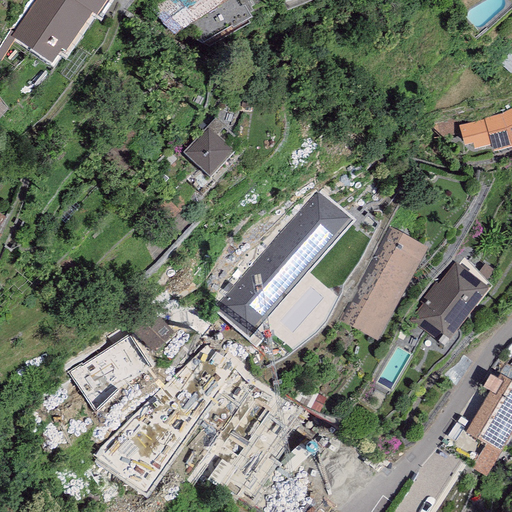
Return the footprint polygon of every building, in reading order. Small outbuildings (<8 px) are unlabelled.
[(106,0),(36,0),(11,36),(51,63),(60,50),(64,53),(92,13),(96,15),(106,0)] [(163,0),(153,7),(172,36),(227,0),(163,0)] [(484,120),(459,126),(464,145),(473,143),(474,149),(491,144),(493,152),(511,146),(511,108),(501,114),(484,118),(484,120)] [(242,142),(215,118),(183,154),(209,178),(242,142)] [(141,137),(129,126),(109,147),(121,158),(141,137)] [(319,189),(215,307),(250,338),(354,220),(319,189)] [(388,227),(339,321),(378,341),(427,247),(388,227)] [(489,289),(455,262),(438,283),(436,281),(422,299),(425,302),(411,319),(443,345),(489,289)] [(142,297),(119,318),(151,353),(174,333),(142,297)] [(499,374),(465,432),(500,453),(511,432),(511,367),(505,377),(499,374)]
